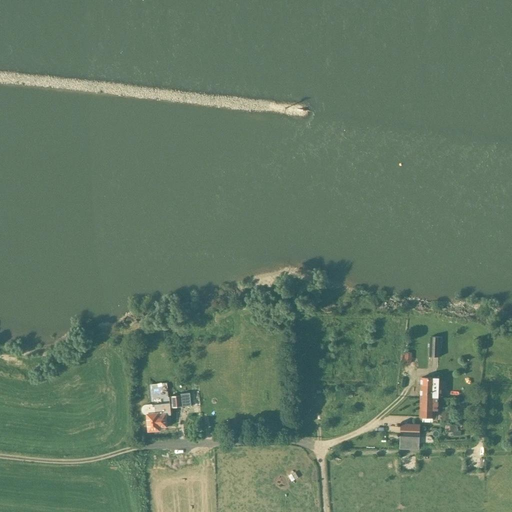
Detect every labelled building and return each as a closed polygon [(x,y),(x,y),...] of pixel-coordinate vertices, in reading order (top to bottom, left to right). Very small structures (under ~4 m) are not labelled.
[(183,327),(183,322),(175,323),(175,327),(175,332),(183,331),(183,327)] [(440,337),(430,337),(429,356),(440,356),(440,337)] [(421,378),(420,397),(438,398),(439,378),(421,378)] [(173,407),(172,403),(171,403),(169,382),(148,384),(150,404),(147,404),(145,405),(144,405),(142,407),(142,408),(142,410),(142,411),(143,413),(145,415),(147,415),(148,431),(160,431),(160,427),(167,427),(165,415),(171,415),(170,408),(173,407)] [(181,396),(172,397),(172,403),(173,407),(191,406),(190,393),(185,393),(181,394),(181,396)] [(420,397),(419,417),(434,417),(434,410),(437,410),(438,398),(420,397)] [(401,435),(400,448),(418,448),(419,436),(419,425),(401,424),(401,435)] [(454,432),(454,435),(461,435),(461,430),(457,430),(458,426),(454,424),(450,426),(450,430),(454,432)] [(467,468),(481,468),(481,458),(468,457),(467,468)] [(415,458),(401,459),(401,469),(415,468),(415,458)]
